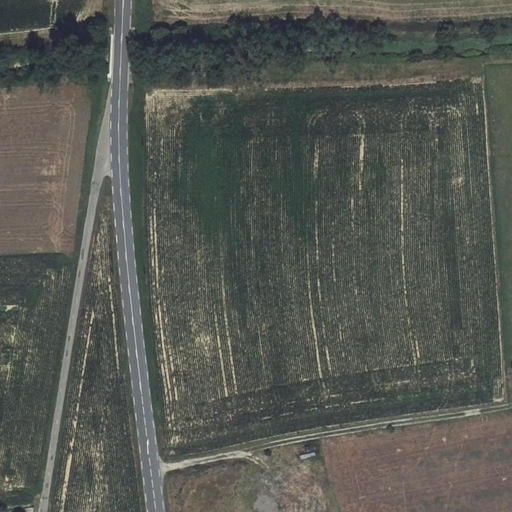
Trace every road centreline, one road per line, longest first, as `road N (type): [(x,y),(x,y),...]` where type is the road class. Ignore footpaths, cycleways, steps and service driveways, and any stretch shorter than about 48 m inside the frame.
road 1 (unclassified): [(118,130),(108,137),(96,180),(42,511)]
road 2 (tertiary): [(118,130),(156,511)]
road 3 (track): [(151,471),(511,406)]
road 4 (tertiary): [(122,0),(118,130)]
